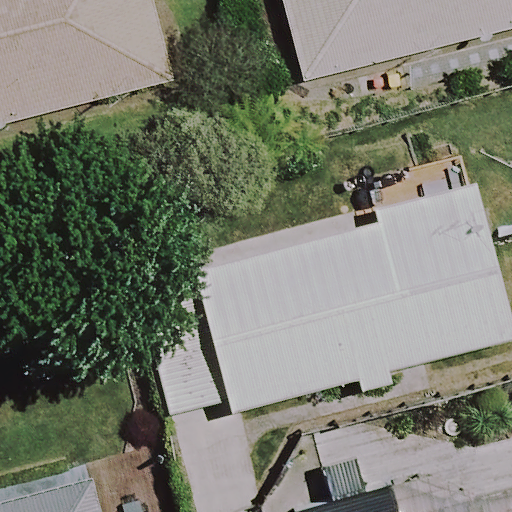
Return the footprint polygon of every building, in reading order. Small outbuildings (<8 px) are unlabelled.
[(0,0),(0,127),(163,87),(140,0),(0,0)] [(511,32),(511,0),(275,0),(297,86),(511,32)] [(509,340),(468,195),(125,290),(165,436),(509,340)] [(88,511),(74,452),(0,470),(0,511),(88,511)] [(388,511),(384,493),(301,511),(388,511)]
